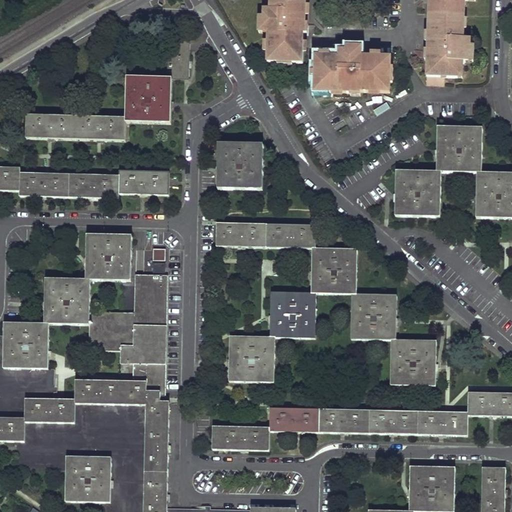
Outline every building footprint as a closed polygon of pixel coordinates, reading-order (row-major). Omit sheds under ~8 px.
[(300,0),(271,0),(271,11),(265,11),(265,18),(261,18),(260,27),(270,28),(269,34),(268,63),(279,64),(279,60),(294,61),(294,64),(303,65),(305,35),(309,35),(309,24),(306,24),(307,4),(301,4),(300,0)] [(437,0),(430,0),(429,16),(434,16),(434,31),(429,31),(428,51),(435,52),(435,62),(428,62),(427,86),(446,87),(446,78),(459,79),(460,63),(464,63),(467,64),(467,58),(475,58),(476,47),(471,47),(471,40),(465,40),(466,16),(461,16),(462,1),(466,1),(469,2),(468,0),(437,0)] [(168,42),(167,77),(189,77),(190,43),(168,42)] [(340,58),(317,57),(315,86),(332,87),(332,94),(351,95),(351,93),(361,93),(391,94),(393,59),(363,58),(364,48),(347,47),(347,58),(340,58)] [(428,51),(426,51),(426,62),(428,62),(435,62),(435,52),(428,51)] [(127,79),(126,120),(28,117),(27,143),(125,145),(126,125),(171,126),(171,80),(127,79)] [(477,175),(476,220),(511,221),(511,175),(484,175),(485,129),(439,128),(438,174),(397,173),(396,218),(442,219),(443,174),(477,175)] [(219,146),(218,192),(262,193),(263,147),(219,146)] [(0,194),(20,195),(20,199),(118,201),(119,197),(169,198),(170,175),(119,174),(119,179),(21,177),(21,172),(0,171),(0,194)] [(313,251),(312,296),(274,295),(272,340),(231,339),(230,384),(275,385),(276,340),(316,341),(317,295),(353,296),(352,342),(392,343),(391,388),(435,389),(437,344),(397,343),(398,297),(357,296),(358,251),(317,251),(317,227),(217,225),(217,249),(313,251)] [(90,327),(89,353),(121,353),(121,366),(133,366),(133,380),(162,381),(165,277),(137,276),(135,320),(90,319),(91,282),(132,283),(133,238),(88,238),(87,282),(46,281),(45,326),(5,325),(5,337),(3,370),(48,371),(49,326),(90,327)] [(155,251),(155,261),(165,261),(165,251),(155,251)] [(155,265),(155,273),(165,273),(165,265),(155,265)] [(76,384),(75,402),(54,402),(25,401),(25,419),(0,418),(0,442),(15,442),(24,442),(24,422),(74,424),(75,407),(145,409),(142,511),(166,511),(167,508),(169,406),(161,405),(162,386),(76,384)] [(272,411),(271,431),(214,430),(214,453),(271,454),(271,435),(466,438),(466,419),(511,419),(511,394),(467,394),(466,415),(272,411)] [(65,469),(65,502),(104,503),(110,503),(111,458),(65,457),(65,469)] [(454,511),(456,468),(412,468),(410,511),(454,511)] [(484,469),(482,511),(505,511),(506,469),(484,469)]
